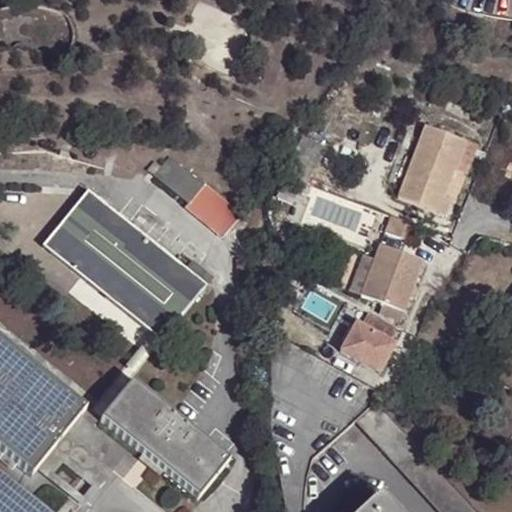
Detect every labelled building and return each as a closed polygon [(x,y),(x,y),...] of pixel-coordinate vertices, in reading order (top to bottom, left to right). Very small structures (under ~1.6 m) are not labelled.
[(458,169),(467,143),(424,127),(398,199),(448,217),(454,202),(447,199),(458,169)] [(306,137),(293,159),(315,171),(326,146),(306,137)] [(480,147),(467,143),(458,169),(469,174),(480,147)] [(315,171),(293,159),(286,177),(309,186),(315,171)] [(205,198),(171,170),(156,186),(190,215),(205,198)] [(40,250),(159,343),(211,278),(191,262),(184,270),(85,193),(40,250)] [(241,228),(205,198),(190,215),(187,219),(223,249),(241,228)] [(423,229),(391,218),(385,233),(417,245),(423,229)] [(374,259),(360,297),(384,306),(406,314),(426,263),(380,246),(374,259)] [(349,293),(360,297),(374,259),(363,255),(349,293)] [(76,295),(141,347),(147,340),(82,287),(76,295)] [(406,314),(384,306),(380,316),(402,325),(406,314)] [(392,344),(355,324),(340,351),(377,371),(392,344)] [(147,340),(141,347),(80,424),(87,431),(155,345),(149,340),(148,341),(147,340)] [(0,452),(31,478),(41,466),(77,421),(85,411),(0,341),(0,452)] [(485,396),(493,380),(471,367),(463,383),(485,396)] [(228,462),(131,384),(100,422),(197,501),(228,462)] [(471,511),(371,403),(352,420),(437,511),(471,511)] [(87,431),(80,424),(77,421),(41,466),(81,498),(116,454),(87,431)] [(0,511),(49,511),(0,471),(0,511)] [(361,511),(391,511),(378,497),(361,511)]
